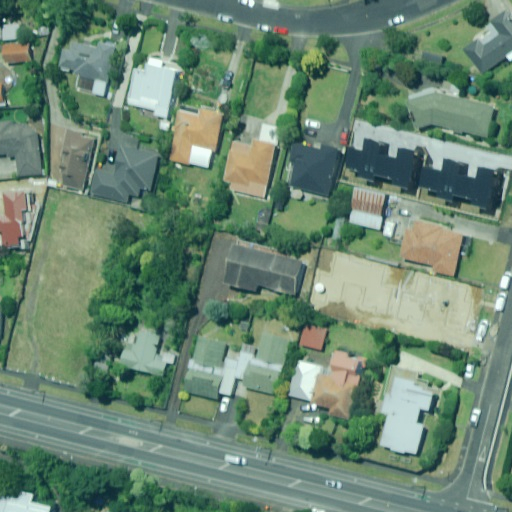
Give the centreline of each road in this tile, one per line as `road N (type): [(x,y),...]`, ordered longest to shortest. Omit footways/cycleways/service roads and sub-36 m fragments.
road 1 (secondary): [(407,511),(0,407)]
road 2 (residential): [(415,0),(329,24),(197,0)]
road 3 (residential): [(463,511),(511,335)]
